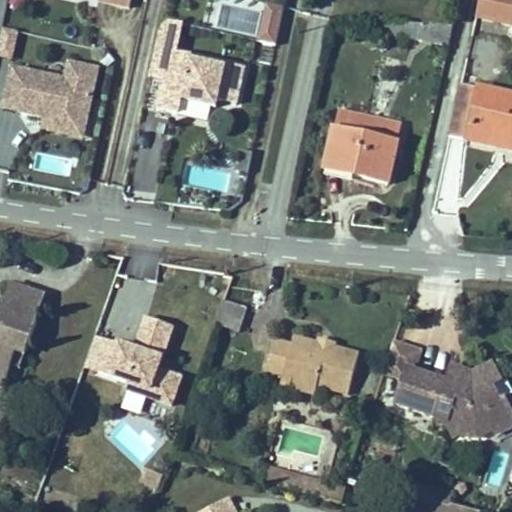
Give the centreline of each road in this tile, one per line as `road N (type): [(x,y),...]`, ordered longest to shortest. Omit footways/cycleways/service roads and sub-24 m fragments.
road 1 (unclassified): [(0,208),(286,248),(511,267)]
road 2 (unknown): [(109,226),(158,0)]
